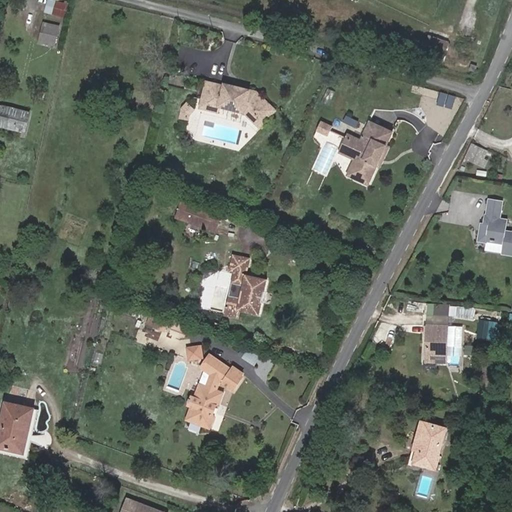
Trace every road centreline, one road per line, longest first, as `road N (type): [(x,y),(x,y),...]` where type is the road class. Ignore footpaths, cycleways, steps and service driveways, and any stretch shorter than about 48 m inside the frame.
road 1 (residential): [(484,93),(275,511)]
road 2 (residential): [(484,93),(128,0)]
